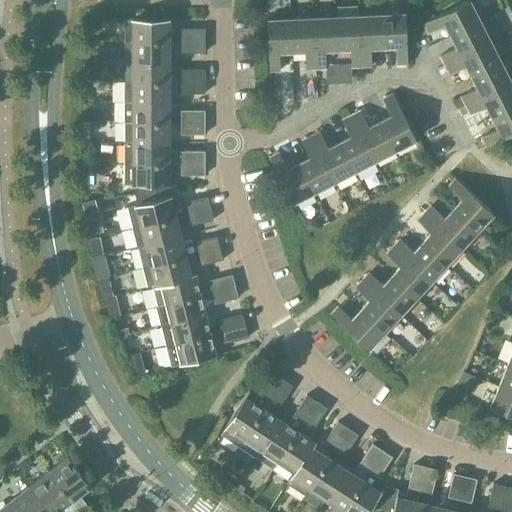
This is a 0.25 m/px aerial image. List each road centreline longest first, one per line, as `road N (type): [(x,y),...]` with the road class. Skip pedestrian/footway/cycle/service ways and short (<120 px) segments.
road 1 (residential): [(229,148),(243,232),(269,304),(324,379),(426,446),(511,468)]
road 2 (residential): [(229,148),(421,69),(465,150)]
road 3 (tertiary): [(33,0),(33,152),(46,243),(64,292)]
road 4 (tertiary): [(64,292),(53,151),(64,0)]
road 5 (tertiary): [(71,317),(136,438),(210,511)]
road 6 (residential): [(229,148),(219,0)]
